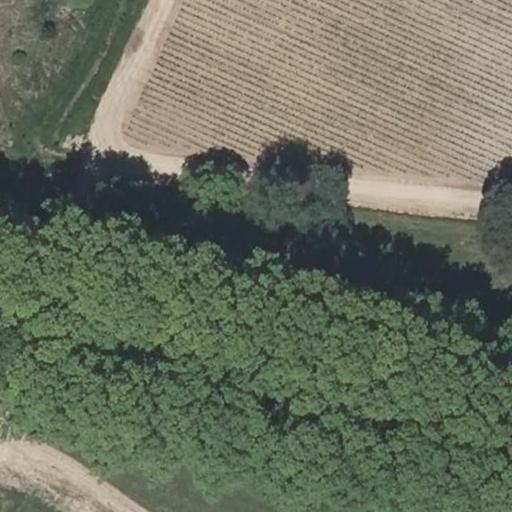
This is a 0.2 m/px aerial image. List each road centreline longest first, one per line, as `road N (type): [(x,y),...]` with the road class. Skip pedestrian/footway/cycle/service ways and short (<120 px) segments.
road 1 (track): [(511,207),(92,163)]
road 2 (track): [(0,315),(14,317),(164,0)]
